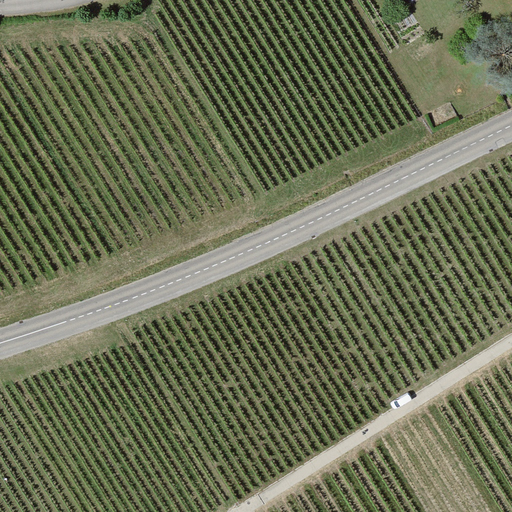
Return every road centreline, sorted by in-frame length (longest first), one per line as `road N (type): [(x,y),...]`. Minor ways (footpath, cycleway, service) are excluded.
road 1 (tertiary): [(0,343),(198,273),(511,126)]
road 2 (track): [(244,511),(511,341)]
